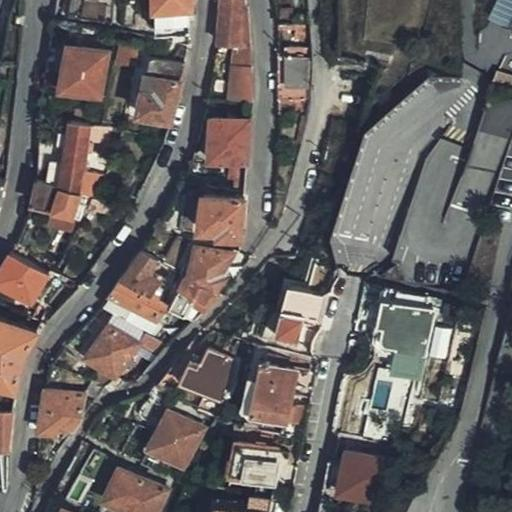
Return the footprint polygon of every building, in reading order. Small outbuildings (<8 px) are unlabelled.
[(157,0),(158,32),(192,32),(191,5),(194,5),(193,0),(157,0)] [(231,99),(253,101),(253,99),(254,81),(254,66),(252,14),(251,11),(244,10),(245,0),(224,0),(225,8),(222,46),(234,45),(238,46),(231,99)] [(145,67),(149,47),(124,43),(120,61),(145,67)] [(102,94),(110,51),(72,45),(64,87),(102,94)] [(511,83),(511,47),(510,46),(495,78),(511,83)] [(302,103),(314,103),(315,59),(314,48),(301,47),(300,58),(291,58),(281,57),(281,95),(282,113),(281,116),(301,116),(302,103)] [(301,47),(291,47),(291,58),(300,58),(301,47)] [(184,74),(187,61),(154,55),(151,67),(184,74)] [(141,114),(175,120),(183,81),(161,76),(158,92),(146,89),(141,114)] [(230,189),(247,194),(251,143),(252,119),(215,116),(211,158),(240,160),(239,168),(234,168),(230,189)] [(309,119),(302,117),(295,143),(303,145),(309,119)] [(98,125),(73,120),(71,133),(69,147),(67,162),(64,186),(96,196),(98,197),(111,169),(100,165),(103,155),(94,152),(95,142),(98,125)] [(115,128),(98,125),(95,142),(112,145),(115,128)] [(69,147),(71,133),(61,131),(59,145),(69,147)] [(54,159),(49,182),(64,186),(67,162),(54,159)] [(185,179),(189,180),(207,184),(211,168),(191,163),(185,179)] [(0,207),(6,189),(8,177),(0,175),(0,207)] [(49,182),(37,178),(38,185),(33,204),(88,219),(93,208),(96,196),(64,186),(49,182)] [(221,234),(242,238),(247,199),(247,194),(208,192),(209,185),(207,184),(189,180),(181,238),(200,241),(203,226),(221,230),(221,234)] [(96,196),(93,208),(125,224),(136,209),(98,197),(96,196)] [(192,275),(219,292),(226,277),(222,274),(235,251),(199,243),(192,275)] [(160,256),(145,247),(124,277),(152,293),(163,281),(150,273),(160,256)] [(50,272),(12,250),(0,271),(0,280),(32,300),(50,272)] [(211,306),(223,294),(219,292),(192,275),(189,274),(170,305),(187,314),(196,298),(211,306)] [(152,293),(124,277),(112,295),(131,305),(160,321),(170,305),(152,293)] [(310,288),(286,282),(273,332),(296,338),(310,288)] [(319,323),(331,287),(319,291),(310,288),(302,318),(319,323)] [(382,320),(388,294),(368,289),(361,315),(382,320)] [(438,306),(388,294),(382,320),(388,322),(386,334),(388,339),(391,342),(401,345),(400,350),(426,357),(438,306)] [(160,321),(131,305),(123,317),(150,333),(152,334),(160,321)] [(0,379),(18,385),(19,377),(22,366),(24,360),(25,355),(27,351),(37,333),(40,330),(0,312),(0,379)] [(112,324),(142,343),(150,333),(123,317),(118,314),(112,324)] [(433,352),(449,355),(454,324),(439,321),(433,352)] [(89,354),(118,375),(142,343),(112,324),(111,324),(89,354)] [(142,343),(160,356),(170,346),(152,334),(150,333),(142,343)] [(232,377),(237,359),(211,347),(200,366),(191,362),(183,380),(224,400),(235,378),(232,377)] [(283,415),(287,395),(293,367),(257,360),(247,407),(283,415)] [(60,427),(74,430),(83,418),(86,391),(46,387),(43,416),(42,430),(59,431),(60,427)] [(8,389),(5,412),(14,412),(18,390),(8,389)] [(303,420),(308,399),(287,395),(283,415),(303,420)] [(186,463),(205,427),(171,410),(152,446),(186,463)] [(5,412),(0,411),(0,440),(2,451),(9,448),(14,417),(14,412),(5,412)] [(284,463),(287,449),(240,438),(233,470),(271,478),(275,461),(284,463)] [(386,499),(397,458),(351,445),(340,487),(386,499)] [(138,511),(158,511),(170,489),(120,465),(105,496),(138,511)] [(261,511),(214,501),(211,511),(261,511)]
